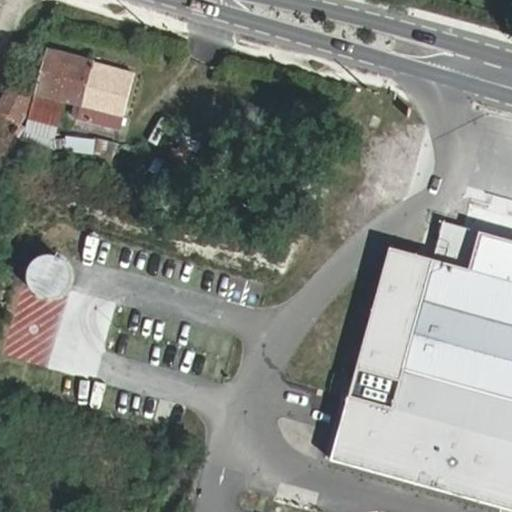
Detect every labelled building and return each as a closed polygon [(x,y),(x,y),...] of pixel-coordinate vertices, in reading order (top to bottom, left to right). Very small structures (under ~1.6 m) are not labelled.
[(47,50),(35,94),(81,106),(79,118),(118,128),(133,74),(47,50)] [(29,99),(10,87),(0,103),(0,116),(14,125),(29,99)] [(64,137),(63,152),(107,156),(108,141),(64,137)] [(437,263),(395,251),(336,465),(503,511),(511,511),(511,243),(449,226),(449,227),(443,226),(440,236),(445,237),(437,263)] [(30,240),(25,248),(23,258),(25,268),(31,276),(39,281),(49,283),(58,281),(67,275),(72,267),(74,257),(72,248),(66,240),(58,234),(48,233),(39,235),(30,240)]
